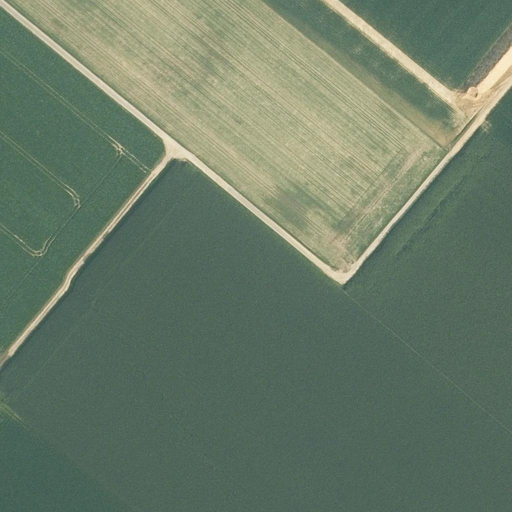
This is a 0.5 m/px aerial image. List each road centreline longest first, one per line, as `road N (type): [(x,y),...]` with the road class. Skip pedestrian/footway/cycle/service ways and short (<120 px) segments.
road 1 (track): [(511,90),(340,288),(0,10)]
road 2 (track): [(178,158),(0,369)]
